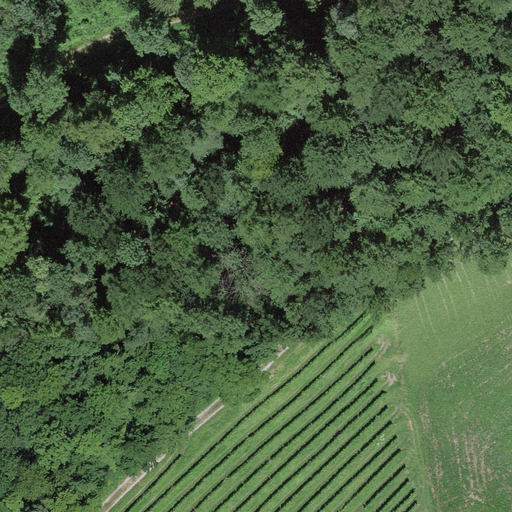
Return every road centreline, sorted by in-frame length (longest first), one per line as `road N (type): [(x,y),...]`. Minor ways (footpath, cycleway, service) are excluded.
road 1 (track): [(103,511),(294,335),(379,268),(489,217),(511,215)]
road 2 (track): [(0,102),(93,42),(235,0)]
